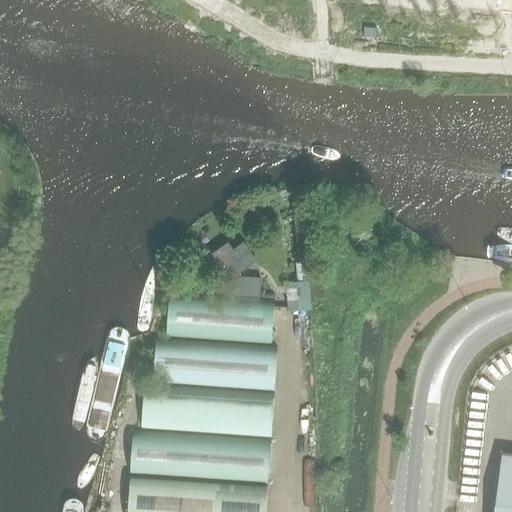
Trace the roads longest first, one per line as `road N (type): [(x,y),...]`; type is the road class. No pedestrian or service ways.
road 1 (tertiary): [(511,300),(469,316),(429,360),(410,511)]
road 2 (tertiary): [(437,511),(455,371),(479,340),(511,322)]
